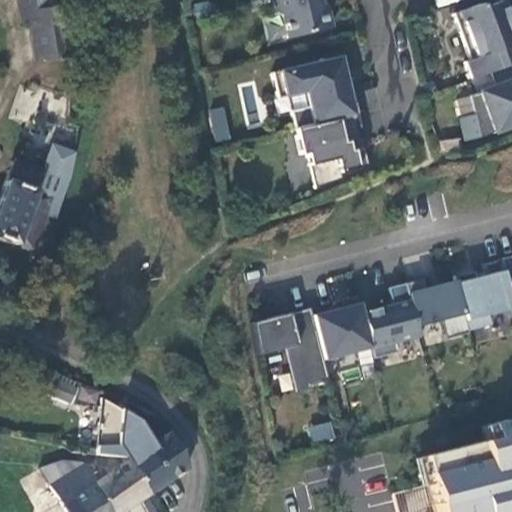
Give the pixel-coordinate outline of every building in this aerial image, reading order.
[(26,22),(32,62),(61,57),(51,0),(13,0),(18,24),(26,22)] [(271,0),(272,0),(273,0),(277,16),(283,20),(289,41),(332,31),(327,8),(321,5),(319,0),(271,0)] [(511,66),(511,18),(511,17),(508,18),(502,3),(485,9),(478,7),(451,18),(468,63),(462,65),(468,83),(487,76),(511,66)] [(358,117),(350,83),(345,84),(339,60),(271,77),(277,102),(305,95),(309,110),(291,115),(295,132),(306,129),(358,117)] [(511,66),(487,76),(492,90),(467,99),(478,141),(511,128),(511,66)] [(215,141),(230,138),(224,107),(209,109),(215,141)] [(364,141),(358,117),(306,129),(308,136),(296,139),(301,158),(307,157),(315,192),(342,182),(341,176),(369,169),(364,150),(351,153),(349,145),(364,141)] [(14,165),(0,207),(0,244),(35,257),(47,221),(56,224),(61,207),(37,198),(44,174),(14,165)] [(511,258),(499,262),(511,312),(511,313),(511,312),(511,258)] [(499,262),(481,267),(484,279),(475,281),(473,274),(452,279),(453,285),(466,334),(489,328),(486,318),(511,312),(499,262)] [(421,282),(403,287),(413,325),(414,329),(438,323),(443,342),(467,336),(466,334),(453,285),(424,292),(421,282)] [(413,325),(403,287),(386,291),(390,308),(360,315),(369,351),(371,361),(396,355),(393,346),(411,341),(407,327),(413,325)] [(360,315),(356,299),(332,305),(334,313),(310,319),(321,363),(369,351),(360,315)] [(308,311),(249,326),(254,359),(285,351),(296,391),(326,384),(321,363),(310,319),(308,311)] [(414,329),(413,325),(407,327),(411,341),(417,340),(415,334),(414,329)] [(59,376),(51,393),(71,402),(78,385),(59,376)] [(329,421),(308,428),(312,443),(334,437),(329,421)] [(511,511),(511,427),(505,429),(503,423),(486,428),(489,443),(419,461),(432,511),(511,511)] [(147,497),(188,467),(190,466),(171,434),(154,444),(144,428),(116,444),(125,459),(127,463),(147,497)] [(39,467),(49,484),(86,462),(83,456),(76,445),(61,453),(39,467)] [(66,511),(122,511),(147,497),(127,463),(98,480),(86,462),(49,484),(64,507),(66,511)]
